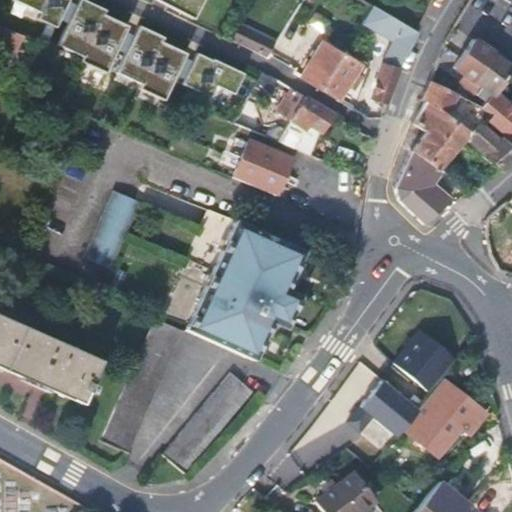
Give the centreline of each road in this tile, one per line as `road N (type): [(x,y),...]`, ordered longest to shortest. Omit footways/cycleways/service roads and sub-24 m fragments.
road 1 (residential): [(406,258),(295,406),(197,511)]
road 2 (residential): [(450,0),(418,66),(378,188),(379,218),(406,258)]
road 3 (unclassified): [(0,435),(139,511)]
